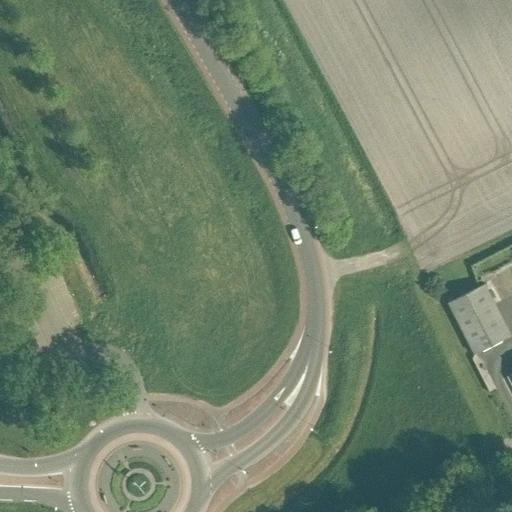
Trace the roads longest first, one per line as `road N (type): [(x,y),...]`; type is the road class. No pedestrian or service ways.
road 1 (primary): [(197,464),(265,428),(292,398),(308,363),(316,301),(295,217),(175,0)]
road 2 (primary): [(197,464),(175,435),(140,423),(99,437),(81,460)]
